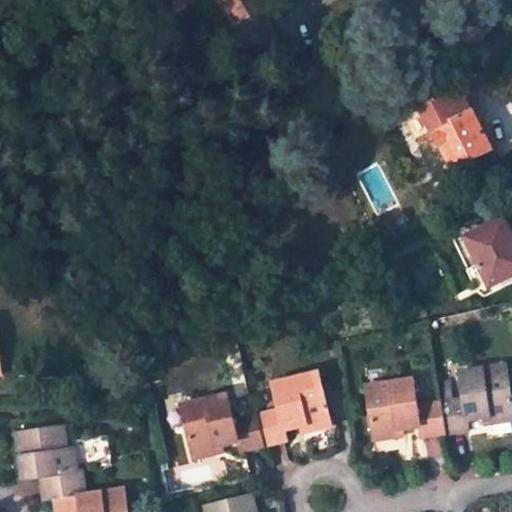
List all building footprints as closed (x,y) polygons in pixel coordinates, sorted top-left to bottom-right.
[(217,0),(225,12),(230,9),(238,22),(261,8),(256,0),(217,0)] [(230,9),(225,12),(232,25),(238,22),(230,9)] [(473,111),(433,131),(433,133),(449,164),(466,154),(469,161),(493,149),(473,111)] [(449,164),(433,133),(411,144),(427,175),(449,164)] [(457,192),(441,200),(449,216),(466,209),(457,192)] [(511,216),(500,222),(510,241),(511,240),(511,216)] [(500,221),(467,237),(480,263),(469,269),(483,296),(494,292),(490,283),(511,273),(511,246),(510,241),(500,222),(500,221)] [(511,399),(507,365),(460,371),(464,399),(441,402),(445,435),(469,432),(467,421),(482,419),(492,417),(493,425),(511,422),(511,399)] [(319,371),(273,382),(279,409),(256,415),(264,447),(288,441),(285,430),(301,426),(308,424),(310,432),(333,427),(319,371)] [(412,378),(366,385),(374,440),(396,438),(395,430),(404,429),(420,427),(421,438),(445,435),(441,402),(416,406),(412,378)] [(226,393),(179,404),(193,461),(216,455),(214,447),(222,445),(237,441),(240,453),(264,447),(256,415),(233,421),(226,393)] [(483,426),(493,425),(492,417),(482,419),(483,426)] [(302,434),(310,432),(308,424),(301,426),(302,434)] [(64,426),(16,434),(23,478),(39,476),(42,498),(54,497),(87,493),(83,469),(77,470),(76,466),(74,448),(68,449),(64,426)] [(395,430),(396,438),(406,437),(404,429),(395,430)] [(214,447),(216,455),(224,454),(222,445),(214,447)] [(87,446),(74,448),(76,466),(89,464),(87,446)] [(21,498),(39,496),(37,479),(20,480),(21,498)] [(54,497),(56,511),(127,511),(124,487),(87,493),(54,497)] [(257,511),(253,494),(205,505),(206,511),(257,511)]
